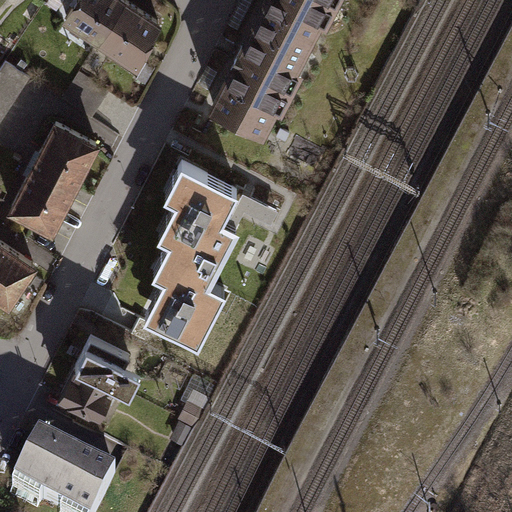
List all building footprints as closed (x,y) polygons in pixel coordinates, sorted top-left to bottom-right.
[(124,0),(76,0),(67,15),(100,37),(124,0)] [(159,21),(127,0),(124,0),(100,37),(138,62),(159,21)] [(267,0),(259,17),(306,41),(327,0),(267,0)] [(237,60),(214,103),(261,127),(306,41),(259,17),(243,46),(242,46),(235,59),(237,60)] [(0,121),(30,75),(6,60),(0,69),(0,121)] [(80,70),(62,97),(90,115),(108,88),(80,70)] [(57,120),(34,163),(75,184),(97,141),(57,120)] [(237,188),(183,160),(173,178),(185,184),(167,217),(178,223),(161,255),(173,261),(155,294),(167,300),(159,314),(182,326),(179,330),(198,340),(225,288),(209,280),(238,225),(222,217),(237,188)] [(34,163),(12,206),(52,227),(75,184),(34,163)] [(34,262),(0,239),(0,293),(9,300),(34,262)] [(130,354),(92,334),(77,364),(114,383),(130,391),(141,370),(126,362),(130,354)] [(114,383),(77,364),(62,393),(99,412),(114,383)] [(191,419),(198,406),(189,401),(182,415),(191,419)] [(40,436),(10,492),(38,507),(43,498),(64,509),(61,511),(96,511),(116,475),(40,436)]
